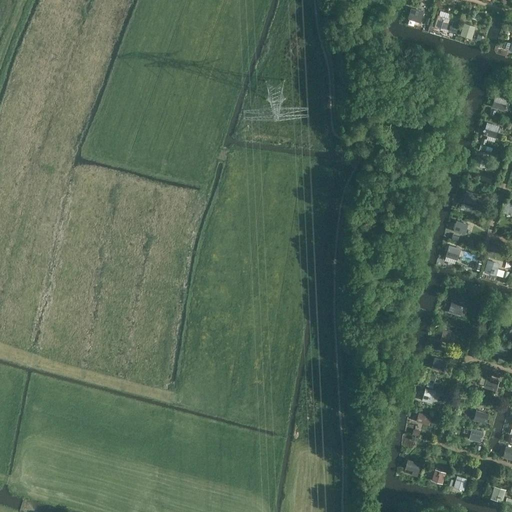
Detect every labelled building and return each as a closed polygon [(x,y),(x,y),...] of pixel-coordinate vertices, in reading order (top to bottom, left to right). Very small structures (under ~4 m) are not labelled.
[(417,0),(409,0),(405,13),(418,18),(423,2),(417,0)] [(446,31),(450,17),(439,14),(435,27),(446,31)] [(461,15),(455,33),(474,38),(479,21),(461,15)] [(506,97),(493,93),(490,104),(503,107),(506,97)] [(483,135),(496,139),(501,125),(488,121),(483,135)] [(488,148),(476,144),(473,154),(486,158),(488,148)] [(479,185),(465,180),(461,192),(475,197),(479,185)] [(511,213),(511,201),(506,200),(503,212),(511,213)] [(456,224),(451,223),(450,229),(466,233),(469,222),(457,219),(456,224)] [(458,246),(446,242),(443,253),(456,256),(458,246)] [(497,258),(485,255),(482,265),(495,269),(497,258)] [(496,274),(507,278),(509,271),(498,268),(496,274)] [(458,297),(445,294),(442,304),(455,308),(458,297)] [(440,340),(452,344),(456,331),(444,328),(440,340)] [(503,337),(491,334),(488,345),(501,348),(503,337)] [(440,358),(427,355),(424,365),(437,369),(440,358)] [(488,374),(485,387),(497,390),(500,378),(488,374)] [(422,399),(433,402),(436,389),(426,386),(422,399)] [(486,409),(470,406),(467,418),(484,422),(486,409)] [(417,420),(429,424),(432,414),(419,410),(417,420)] [(473,427),(470,437),(482,440),(484,430),(473,427)] [(511,441),(502,439),(498,451),(511,455),(511,441)] [(415,454),(402,451),(400,461),(412,465),(415,454)] [(473,473),(456,467),(450,482),(467,488),(473,473)] [(432,480),(444,482),(447,470),(435,468),(432,480)] [(503,501),(507,488),(494,484),(491,497),(503,501)]
